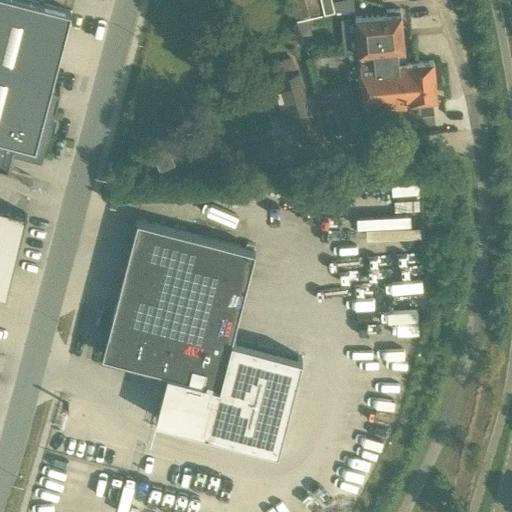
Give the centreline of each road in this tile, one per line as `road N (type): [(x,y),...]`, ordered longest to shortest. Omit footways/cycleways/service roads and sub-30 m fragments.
road 1 (unclassified): [(439,0),(480,158),(480,278),(459,380),(403,511)]
road 2 (unclassified): [(0,481),(128,0)]
